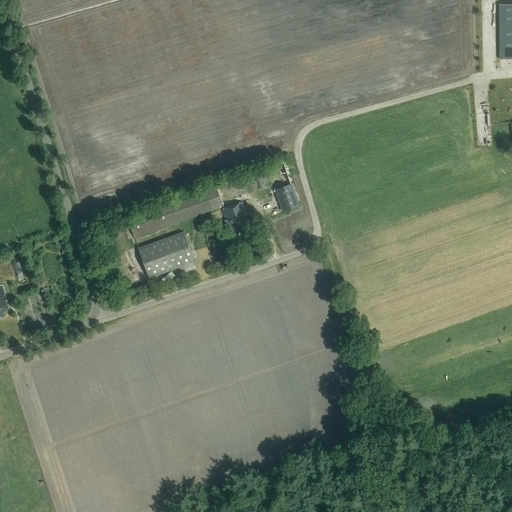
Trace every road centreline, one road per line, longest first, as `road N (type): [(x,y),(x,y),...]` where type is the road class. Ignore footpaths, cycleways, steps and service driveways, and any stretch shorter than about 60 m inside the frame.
road 1 (unclassified): [(104,319),(304,251),(316,225),(296,144),(311,125),(481,77)]
road 2 (unclassified): [(104,319),(2,0)]
road 3 (track): [(338,511),(361,371),(327,254),(310,242)]
